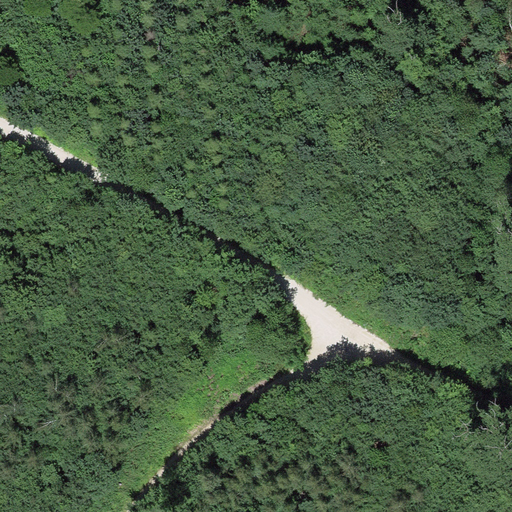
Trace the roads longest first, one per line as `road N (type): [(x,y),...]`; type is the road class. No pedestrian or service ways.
road 1 (track): [(0,129),(511,412)]
road 2 (track): [(367,335),(239,410),(191,448),(140,511)]
